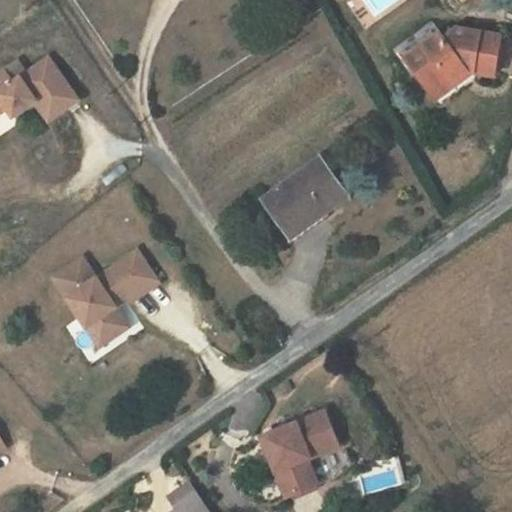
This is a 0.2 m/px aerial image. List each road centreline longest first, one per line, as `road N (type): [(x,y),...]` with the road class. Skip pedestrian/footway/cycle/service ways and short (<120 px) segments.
road 1 (unclassified): [(69,511),(511,198)]
road 2 (track): [(146,124),(63,0)]
